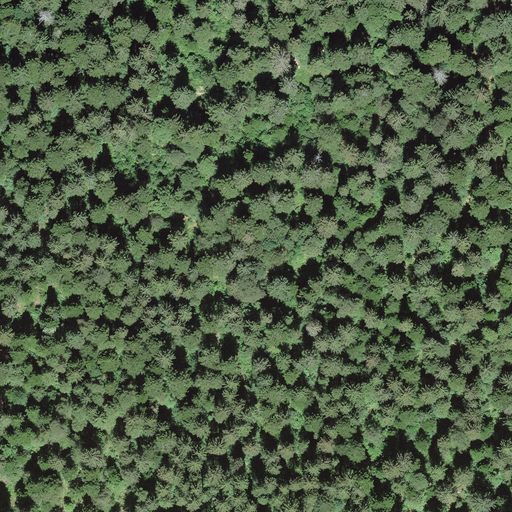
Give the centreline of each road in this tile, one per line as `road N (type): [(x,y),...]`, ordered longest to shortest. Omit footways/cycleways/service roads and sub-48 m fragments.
road 1 (track): [(0,206),(49,239),(180,275),(372,266),(511,281)]
road 2 (track): [(0,127),(223,88),(413,75)]
